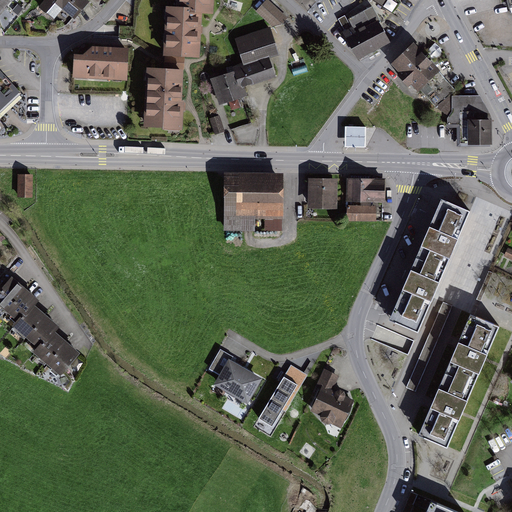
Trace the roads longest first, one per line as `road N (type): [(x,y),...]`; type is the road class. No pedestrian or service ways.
road 1 (secondary): [(323,161),(45,154)]
road 2 (residential): [(354,335),(398,461),(383,511)]
road 3 (residential): [(416,164),(354,335)]
road 4 (residential): [(0,228),(91,354)]
road 5 (tertiary): [(443,0),(511,128)]
road 6 (residential): [(354,335),(283,359),(265,359),(224,336)]
